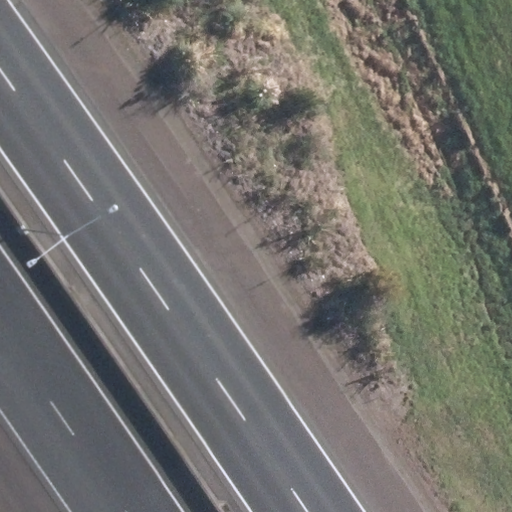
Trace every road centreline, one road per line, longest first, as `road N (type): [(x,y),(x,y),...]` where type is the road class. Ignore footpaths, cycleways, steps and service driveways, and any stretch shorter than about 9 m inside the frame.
road 1 (motorway): [(0,79),(296,511)]
road 2 (motorway): [(103,511),(0,363)]
